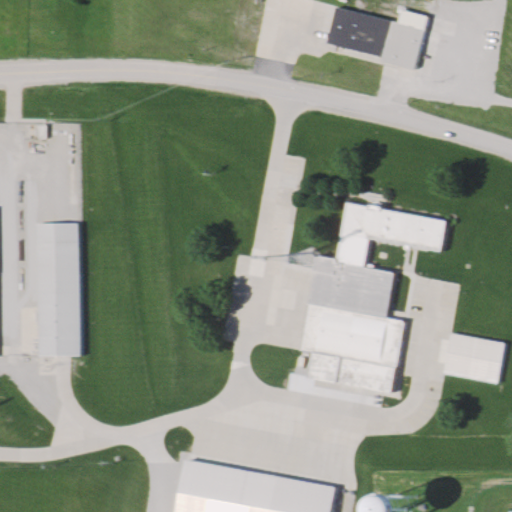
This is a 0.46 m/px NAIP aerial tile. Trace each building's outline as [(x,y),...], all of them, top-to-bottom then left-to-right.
[(327,40),(337,3),(425,26),(415,63),(327,40)] [(310,377),(315,351),(301,348),(319,254),(338,257),(348,201),(447,219),(441,251),(370,238),(366,264),(396,270),(388,315),(408,318),(395,392),(310,377)] [(38,224),(79,223),(81,354),(40,355),(38,224)] [(446,373),(453,332),(508,342),(500,383),(446,373)] [(188,461),(213,465),(217,440),(192,436),(188,461)]
